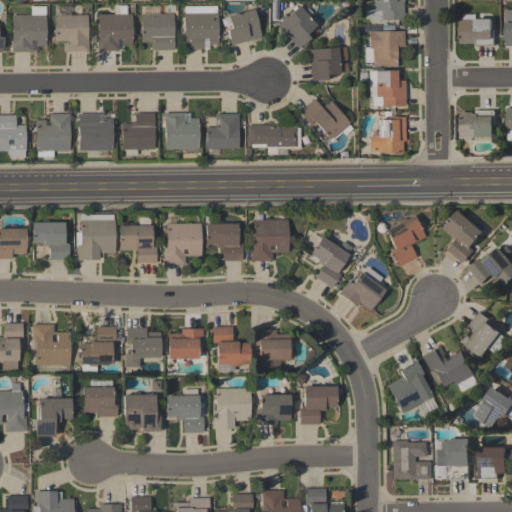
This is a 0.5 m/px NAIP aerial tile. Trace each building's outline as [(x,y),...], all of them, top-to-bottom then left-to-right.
[(394,0),(394,1),(402,1),(402,21),(371,21),(371,10),(373,10),(373,0),(394,0)] [(316,25),(306,34),(310,37),(297,49),(276,25),(281,21),(279,18),(283,15),(285,17),(298,5),(299,6),(302,4),(306,9),(307,8),(311,13),(308,16),(316,25)] [(97,51),(97,42),(97,15),(119,15),(119,6),(126,6),(126,14),(131,14),(131,45),(122,45),(122,40),(117,40),(117,51),(97,51)] [(217,44),(207,44),(207,39),(202,39),(202,50),(183,50),(183,14),(184,14),(184,7),(216,6),(216,13),(217,13),(217,44)] [(11,15),(30,15),(30,7),(44,7),(44,15),(45,15),(46,46),(37,46),(37,45),(36,45),(36,40),(31,40),(31,52),(11,52),(11,45),(12,45),(11,15)] [(261,38),(230,46),(226,30),(231,28),(228,15),(253,9),(261,38)] [(173,14),(173,51),(150,51),(150,42),(140,42),(140,15),(173,14)] [(54,41),(54,16),(87,15),(87,38),(88,51),(64,52),(64,41),(54,41)] [(491,21),(491,32),(493,32),(493,47),(475,47),(475,45),(458,45),(458,21),(462,21),(462,15),(474,15),(474,21),(491,21)] [(403,49),(396,49),(396,69),(391,69),(391,67),(371,67),(371,49),(368,49),(368,32),(403,32),(403,49)] [(337,47),(340,73),(326,74),(327,80),(311,81),(309,64),(310,64),(310,59),(309,59),(308,50),(337,47)] [(381,107),(381,106),(371,107),(371,98),(375,98),(374,87),(367,87),(367,72),(374,71),(375,73),(396,72),(396,82),(404,81),(404,106),(381,107)] [(321,108),(329,101),(348,123),(347,123),(352,128),(345,134),(341,129),(329,139),(314,122),(309,126),(298,112),(313,99),(321,108)] [(460,112),(472,112),(472,114),(475,114),(475,110),(495,110),(495,126),(493,126),(493,137),(460,137),(460,112)] [(153,113),(153,149),(121,150),(121,124),(129,124),(129,121),(134,121),(134,113),(153,113)] [(198,118),(198,149),(164,150),(163,113),(183,113),(183,124),(188,124),(188,119),(189,119),(189,118),(198,118)] [(69,114),(69,123),(68,123),(69,151),(52,151),(52,157),(35,157),(35,152),(34,120),(45,120),(45,125),(49,125),(49,114),(69,114)] [(77,114),(97,114),(97,125),(102,125),(101,119),(112,119),(112,151),(78,151),(77,114)] [(238,114),(238,129),(237,129),(237,149),(205,149),(205,127),(215,127),(214,114),(238,114)] [(0,115),(15,115),(15,126),(25,125),(25,151),(24,151),(24,158),(8,158),(7,151),(0,151),(0,115)] [(404,117),(404,119),(404,135),(405,141),(401,141),(402,153),(377,153),(377,151),(368,151),(368,140),(371,134),(371,131),(377,131),(377,119),(386,119),(386,117),(397,116),(397,117),(404,117)] [(297,127),(299,127),(299,149),(276,149),(276,154),(265,154),(265,147),(250,147),(250,146),(246,146),(246,125),(266,125),(266,127),(273,127),(273,125),(297,125),(297,127)] [(455,240),(442,229),(458,210),(483,232),(469,248),(473,251),(462,263),(446,250),(455,240)] [(98,260),(76,260),(76,257),(77,257),(76,246),(75,246),(74,233),(79,233),(79,220),(80,220),(80,214),(90,214),(90,215),(113,215),(113,220),(114,220),(114,253),(98,253),(98,260)] [(398,266),(390,252),(394,250),(384,231),(413,215),(425,237),(409,245),(415,257),(398,266)] [(249,262),(249,256),(250,256),(249,221),(287,220),(287,253),(271,253),(271,261),(249,262)] [(68,260),(49,260),(48,246),(43,246),(43,243),(31,243),(31,222),(38,222),(39,221),(47,221),(49,222),(63,222),(64,244),(68,244),(68,260)] [(237,223),(237,245),(241,245),(241,261),(221,261),(221,248),(215,248),(215,245),(207,245),(207,249),(204,249),(204,224),(237,223)] [(200,224),(200,256),(184,257),(184,264),(162,264),(162,249),(165,249),(165,224),(200,224)] [(135,264),(135,250),(118,251),(118,226),(151,225),(151,247),(155,247),(155,264),(135,264)] [(0,259),(0,229),(25,229),(25,254),(11,254),(11,259),(0,259)] [(331,288),(314,277),(322,266),(317,263),(318,260),(311,255),(309,258),(307,257),(321,236),(338,247),(342,242),(351,248),(347,254),(348,255),(336,273),(340,275),(331,288)] [(511,279),(504,286),(497,277),(494,279),(491,275),(481,284),(467,268),(479,258),(482,261),(498,247),(501,250),(506,246),(511,252),(506,256),(511,263),(511,279)] [(356,307),(338,294),(348,280),(352,283),(360,272),(363,274),(367,268),(381,278),(376,285),(384,290),(369,311),(358,303),(356,307)] [(488,349),(482,357),(467,346),(467,347),(461,342),(470,331),(466,328),(479,311),(492,321),(489,324),(501,332),(500,334),(507,339),(496,355),(488,349)] [(19,361),(16,361),(17,370),(1,370),(1,361),(0,361),(0,337),(2,337),(2,323),(22,323),(22,340),(18,340),(19,361)] [(69,332),(69,365),(34,366),(34,340),(32,340),(31,325),(53,325),(53,333),(69,332)] [(89,343),(89,340),(95,340),(95,327),(114,327),(114,343),(111,343),(111,364),(107,364),(107,365),(101,365),(101,364),(98,364),(96,367),(96,374),(81,374),(81,366),(78,366),(78,359),(77,359),(77,352),(78,352),(78,343),(89,343)] [(216,372),(215,343),(211,343),(211,327),(231,327),(231,342),(237,342),(237,343),(248,343),(248,364),(241,364),(238,366),(234,366),(234,372),(216,372)] [(160,358),(138,358),(138,368),(123,368),(123,354),(129,354),(129,345),(125,345),(125,328),(145,328),(145,333),(160,333),(160,358)] [(202,329),(202,345),(198,345),(198,359),(167,359),(167,334),(180,334),(180,329),(202,329)] [(254,330),(275,330),(275,334),(288,334),(289,359),(259,360),(258,346),(254,346),(254,330)] [(420,356),(438,346),(445,359),(446,359),(447,362),(451,359),(450,356),(460,350),(474,376),(457,385),(455,382),(442,388),(432,369),(429,371),(420,356)] [(511,383),(508,381),(511,373),(510,371),(503,367),(511,352),(511,383)] [(431,396),(422,401),(423,402),(401,414),(386,385),(401,377),(397,370),(415,361),(422,374),(420,375),(431,396)] [(298,425),(298,408),(302,408),(302,406),(302,387),(312,386),(314,385),(322,384),(325,386),(335,386),(335,407),(323,407),(323,411),(318,411),(318,424),(298,425)] [(82,387),(112,387),(112,401),(116,401),(116,417),(96,417),(96,413),(82,413),(82,387)] [(494,433),(478,422),(479,420),(474,417),(484,402),(483,401),(492,387),(509,398),(510,397),(511,398),(511,421),(505,416),(494,433)] [(249,420),(233,420),(233,429),(212,429),(211,414),(215,414),(214,389),(249,389),(249,420)] [(202,433),(182,433),(182,420),(175,420),(175,417),(165,417),(165,396),(173,396),(175,394),(181,394),(181,390),(196,390),(196,395),(198,395),(198,417),(202,417),(202,433)] [(25,425),(26,425),(26,432),(4,432),(4,424),(0,424),(0,391),(21,391),(22,416),(25,416),(25,425)] [(154,394),(155,407),(156,407),(156,416),(160,416),(160,432),(140,432),(140,428),(134,429),(134,430),(125,430),(125,429),(123,429),(122,395),(131,395),(134,393),(141,393),(144,395),(154,394)] [(254,425),(254,409),(259,409),(259,395),(289,395),(289,420),(276,421),(276,425),(254,425)] [(70,419),(59,419),(59,423),(54,423),(54,436),(34,436),(34,420),(38,420),(38,399),(70,398),(70,419)] [(468,439),(469,466),(468,466),(468,480),(445,480),(444,465),(435,465),(435,463),(433,463),(433,451),(435,451),(435,450),(440,450),(439,442),(444,442),(444,440),(468,439)] [(391,480),(391,441),(406,441),(406,443),(424,442),(425,451),(426,451),(426,457),(414,457),(414,462),(429,462),(429,473),(430,473),(430,480),(391,480)] [(506,450),(511,450),(511,473),(497,473),(497,480),(479,480),(478,467),(478,448),(506,447),(506,450)] [(341,505),(341,511),(309,511),(309,505),(304,505),(304,489),(324,488),(324,502),(329,502),(329,505),(341,505)] [(56,491),(56,499),(72,499),(72,511),(38,511),(38,507),(35,507),(35,492),(56,491)] [(298,499),(298,511),(264,511),(264,506),(261,506),(261,495),(260,495),(260,491),(282,491),(282,499),(298,499)] [(251,494),(251,510),(247,510),(247,511),(214,511),(214,509),(217,508),(217,511),(225,511),(225,508),(231,508),(231,494),(251,494)] [(26,496),(26,511),(0,511),(0,509),(6,509),(6,496),(26,496)] [(129,511),(129,497),(149,497),(149,509),(156,509),(156,511),(129,511)] [(174,511),(174,503),(188,503),(188,499),(208,498),(208,511),(174,511)]
